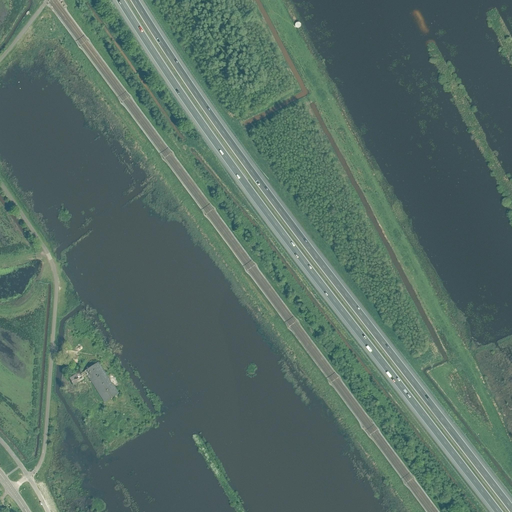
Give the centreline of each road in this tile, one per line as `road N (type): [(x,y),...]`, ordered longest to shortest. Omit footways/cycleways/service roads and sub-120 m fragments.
road 1 (motorway): [(119,0),(286,240),(497,511)]
road 2 (motorway): [(511,510),(271,199),(133,0)]
road 3 (unclassified): [(28,477),(43,453),(55,279),(0,182)]
